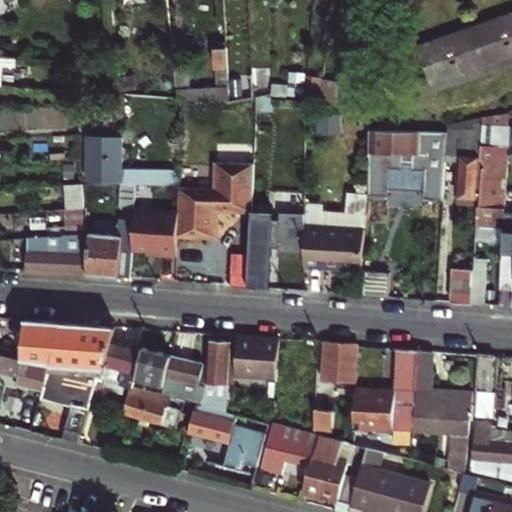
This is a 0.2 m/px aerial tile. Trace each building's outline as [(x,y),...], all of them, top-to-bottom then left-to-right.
[(310,0),(309,26),(321,27),(322,0),(310,0)] [(510,54),(511,53),(511,13),(498,19),(510,54)] [(510,54),(498,19),(472,28),(484,64),(510,54)] [(457,73),(484,64),(472,28),(445,37),(457,73)] [(457,73),(445,37),(418,47),(430,83),(457,73)] [(229,97),(225,47),(212,47),(216,88),(216,98),(229,97)] [(0,84),(1,85),(3,66),(14,67),(15,57),(0,55),(0,84)] [(1,85),(12,86),(14,67),(3,66),(1,85)] [(322,77),(307,76),(306,99),(319,102),(322,77)] [(237,91),(251,89),(250,80),(236,83),(237,91)] [(272,94),(285,96),(285,81),(274,80),(272,94)] [(216,88),(175,89),(176,97),(216,98),(216,88)] [(481,114),(478,160),(482,161),(479,203),(476,202),(474,224),(502,225),(505,165),(508,126),(506,111),(481,114)] [(445,127),(445,131),(443,159),(459,161),(456,196),(476,197),(478,160),(481,114),(445,123),(445,127)] [(445,131),(367,129),(364,199),(384,200),(384,191),(420,193),(420,202),(440,203),(443,159),(445,131)] [(122,136),(83,134),(85,179),(120,180),(121,183),(178,183),(179,168),(121,167),(122,136)] [(178,208),(177,231),(214,233),(215,207),(251,209),(253,161),(216,161),(215,186),(178,185),(178,208)] [(64,184),(65,207),(83,206),(82,183),(64,184)] [(303,254),(303,258),(334,260),(334,265),(360,266),(363,212),(322,208),(322,202),(304,200),(304,211),(303,254)] [(134,208),(134,247),(159,248),(158,251),(176,252),(177,231),(178,208),(134,208)] [(304,211),(251,209),(248,253),(248,255),(269,256),(270,247),(276,247),(276,253),(303,254),(304,211)] [(26,269),(85,273),(88,231),(15,237),(16,253),(27,254),(26,269)] [(85,273),(130,276),(131,234),(88,231),(85,273)] [(233,252),(231,284),(247,285),(248,255),(248,253),(233,252)] [(248,255),(247,285),(269,287),(269,256),(248,255)] [(511,257),(500,256),(498,289),(511,289),(511,257)] [(470,303),(483,304),(486,261),(472,260),(472,268),(470,303)] [(450,301),(470,303),(472,268),(452,267),(450,301)] [(388,271),(363,269),(361,294),(386,296),(388,271)] [(23,356),(50,363),(60,320),(26,317),(23,356)] [(80,435),(90,397),(95,377),(102,379),(105,364),(111,340),(115,324),(60,320),(50,363),(42,392),(41,396),(60,401),(71,403),(65,427),(64,430),(80,435)] [(237,341),(234,375),(274,378),(275,366),(280,337),(238,333),(237,341)] [(237,341),(210,338),(206,381),(233,383),(234,375),(237,341)] [(318,340),(302,338),(300,365),(316,367),(318,340)] [(103,401),(105,394),(107,388),(121,391),(122,384),(131,386),(132,387),(135,378),(142,349),(111,340),(105,364),(124,369),(121,384),(102,379),(95,377),(90,397),(103,401)] [(355,343),(324,340),(321,379),(354,382),(355,343)] [(142,349),(135,378),(162,385),(165,374),(170,354),(143,346),(142,349)] [(353,425),(413,429),(417,350),(398,348),(395,392),(355,389),(354,411),(353,425)] [(0,370),(18,376),(16,385),(42,392),(50,363),(23,356),(0,350),(0,370)] [(433,351),(417,350),(413,429),(450,433),(448,468),(464,472),(472,389),(431,387),(433,351)] [(165,374),(199,383),(202,362),(170,354),(165,374)] [(479,354),(476,385),(492,386),(493,356),(479,354)] [(274,378),(271,397),(273,398),(273,416),(310,420),(312,382),(287,380),(289,368),(275,366),(274,378)] [(0,370),(0,386),(14,390),(16,385),(18,376),(0,370)] [(206,384),(199,383),(165,374),(162,385),(160,394),(191,402),(205,405),(206,384)] [(185,428),(191,402),(160,394),(132,387),(131,386),(123,412),(185,428)] [(107,388),(105,394),(119,397),(121,391),(107,388)] [(71,403),(60,401),(54,424),(65,427),(71,403)] [(185,428),(215,436),(210,458),(241,467),(243,459),(256,463),(265,429),(235,421),(237,414),(205,405),(191,402),(185,428)] [(353,425),(354,411),(314,406),(312,427),(336,431),(336,435),(352,439),(353,425)] [(511,484),(511,430),(490,428),(491,420),(474,418),(470,474),(511,484)] [(285,460),(310,466),(318,435),(275,424),(263,471),(281,475),(285,460)] [(303,492),(350,505),(351,503),(361,466),(337,459),(341,441),(318,435),(310,466),(303,492)] [(423,511),(433,483),(362,463),(361,466),(351,503),(379,511),(423,511)] [(496,501),(492,511),(511,511),(511,489),(505,487),(503,497),(472,488),(471,493),(496,501)]
